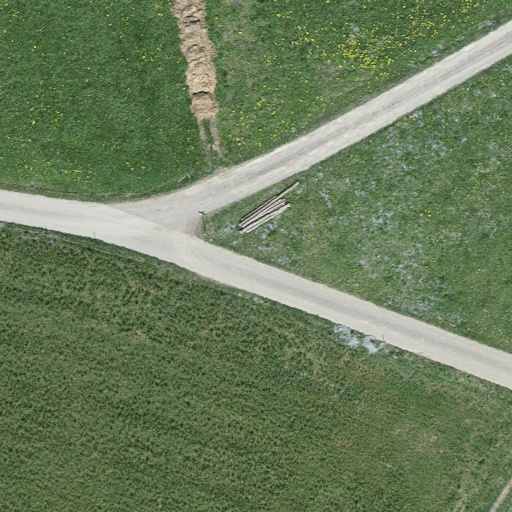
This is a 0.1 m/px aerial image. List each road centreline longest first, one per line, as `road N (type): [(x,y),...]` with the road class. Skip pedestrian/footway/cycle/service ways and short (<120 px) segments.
road 1 (unclassified): [(0,205),(103,223),(511,375)]
road 2 (track): [(103,223),(207,197),(318,145),(511,28)]
